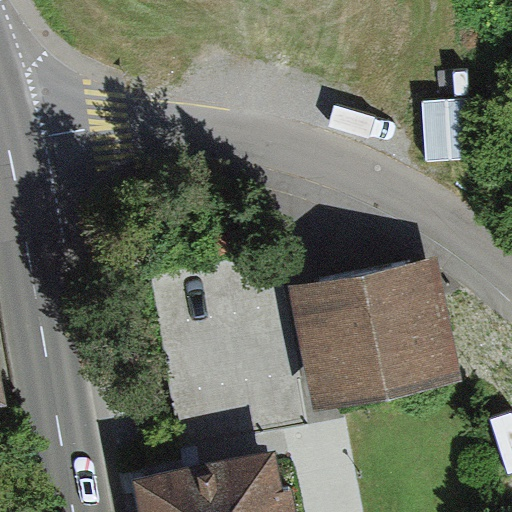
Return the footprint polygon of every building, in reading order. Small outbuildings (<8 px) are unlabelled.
[(210,225),(211,239),(221,247),(233,246),(241,237),(241,224),(232,216),(218,216),(210,225)] [(315,395),(465,366),(441,242),(291,271),(315,395)] [(281,249),(154,270),(180,433),(308,412),(281,249)] [(0,381),(8,380),(0,340),(0,381)] [(278,433),(134,459),(143,511),(301,511),(294,471),(285,472),(278,433)]
